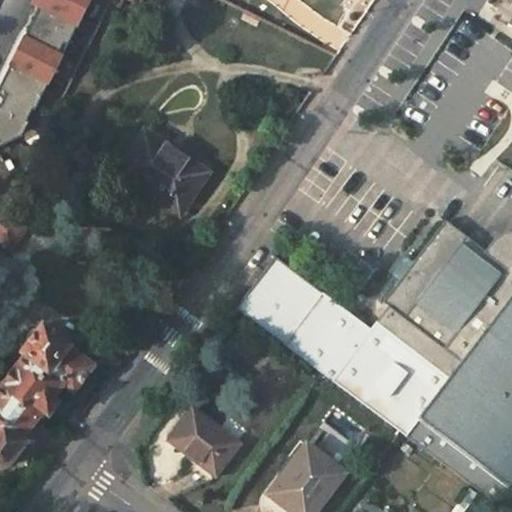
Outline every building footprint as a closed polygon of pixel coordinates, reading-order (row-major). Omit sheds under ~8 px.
[(61,0),(12,96),(0,89),(0,93),(7,97),(1,109),(0,108),(0,146),(21,137),(90,0),(61,0)] [(0,70),(0,89),(12,96),(61,0),(36,0),(25,21),(0,70)] [(179,214),(207,174),(145,132),(117,172),(179,214)] [(4,209),(0,214),(0,243),(9,250),(27,224),(4,209)] [(511,511),(511,231),(506,233),(500,235),(492,242),(485,251),(445,221),(383,302),(388,307),(371,329),(308,282),(274,257),(236,308),(506,511),(511,511)] [(25,356),(5,381),(49,415),(56,404),(56,402),(52,399),(64,384),(73,392),(93,366),(78,355),(84,346),(75,339),(73,342),(70,339),(66,345),(42,327),(40,330),(37,328),(26,329),(20,338),(22,349),(24,351),(22,354),(25,356)] [(0,466),(3,466),(6,464),(10,461),(24,442),(21,440),(39,416),(43,419),(46,415),(49,415),(5,381),(0,388),(0,466)] [(239,444),(192,409),(169,440),(196,461),(198,459),(217,473),(239,444)] [(292,511),(315,511),(345,474),(306,444),(266,496),(264,503),(265,507),(266,511),(267,511),(290,511),(291,511),(292,511)] [(465,511),(478,495),(470,488),(452,511),(465,511)]
